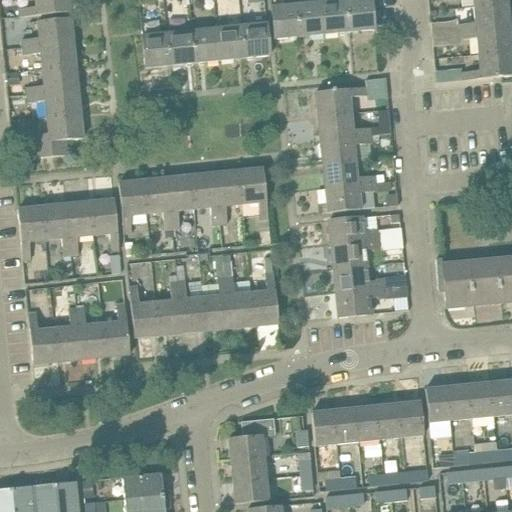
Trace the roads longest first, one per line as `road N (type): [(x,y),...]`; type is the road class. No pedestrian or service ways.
road 1 (residential): [(427,350),(399,73),(415,25),(412,0)]
road 2 (residential): [(190,405),(287,372),(427,350)]
road 3 (residential): [(6,456),(89,440),(190,405)]
